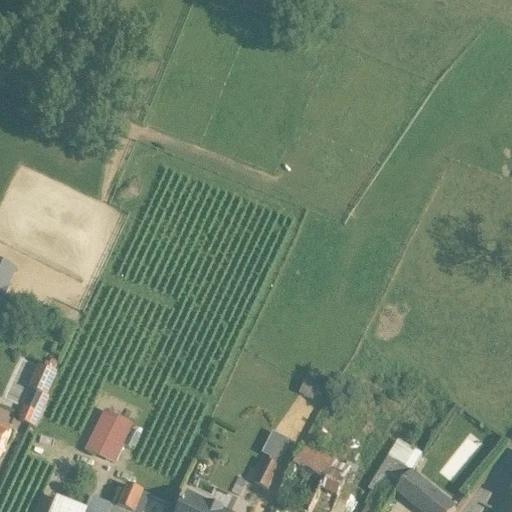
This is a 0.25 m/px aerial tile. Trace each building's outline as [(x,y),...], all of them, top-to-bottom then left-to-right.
[(0,313),(15,267),(0,262),(0,313)] [(52,372),(56,363),(50,361),(46,369),(38,366),(28,390),(46,399),(57,374),(52,372)] [(32,429),(47,399),(37,395),(29,412),(23,409),(18,422),(32,429)] [(113,465),(132,426),(104,413),(84,451),(113,465)] [(0,455),(10,433),(0,428),(0,455)] [(281,465),(291,441),(272,433),(262,457),(281,465)] [(397,443),(366,491),(370,493),(388,505),(420,458),(397,443)] [(303,450),(296,464),(342,487),(349,473),(355,476),(357,470),(346,464),(344,467),(338,465),(337,466),(303,450)] [(279,470),(265,463),(253,486),(267,493),(279,470)] [(296,464),(277,504),(295,511),(312,511),(321,494),(335,499),(342,487),(296,464)] [(411,473),(395,495),(416,511),(453,511),(454,511),(411,473)] [(125,488),(116,509),(122,511),(128,511),(137,493),(125,488)] [(143,511),(150,498),(137,493),(128,511),(143,511)] [(383,511),(388,505),(370,493),(362,506),(365,508),(362,511),(383,511)] [(511,511),(511,494),(502,511),(511,511)] [(220,511),(187,496),(179,511),(220,511)] [(107,511),(110,507),(90,500),(85,511),(80,511),(56,503),(52,511),(107,511)]
